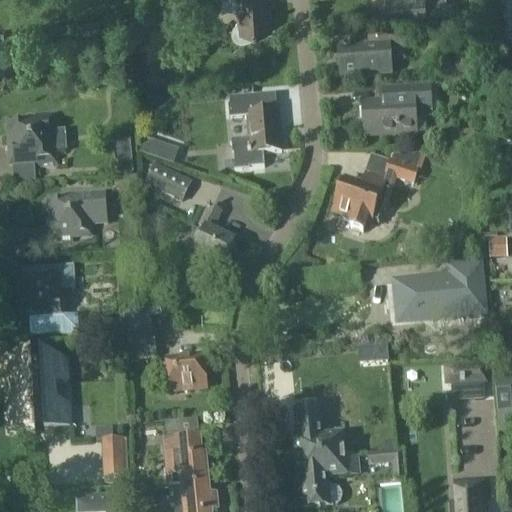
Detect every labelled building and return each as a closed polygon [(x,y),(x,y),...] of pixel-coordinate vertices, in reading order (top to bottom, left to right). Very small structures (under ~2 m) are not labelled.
[(221,0),(223,8),(240,12),(241,21),(232,34),(246,41),(272,32),(272,29),(269,1),(273,1),(272,0),(221,0)] [(390,0),(392,15),(427,13),(436,12),(435,7),(446,6),(445,0),(390,0)] [(469,12),(458,13),(459,22),(470,21),(469,12)] [(373,47),(339,49),(341,79),(392,76),(391,61),(405,61),(403,32),(372,33),(373,47)] [(444,85),(469,83),(467,62),(442,64),(444,85)] [(383,102),(363,104),(365,138),(417,135),(415,114),(429,113),(428,100),(427,86),(391,88),(392,102),(383,102)] [(279,112),(253,114),(252,96),(229,98),(229,104),(228,104),(229,117),(247,115),(249,141),(233,142),(236,171),(263,168),(261,153),(283,151),(279,112)] [(54,151),(52,120),(9,123),(12,165),(39,163),(40,168),(60,166),(59,151),(54,151)] [(474,127),(448,129),(450,146),(476,144),(474,127)] [(145,139),(140,155),(174,166),(179,151),(145,139)] [(131,141),(117,143),(120,174),(134,173),(131,141)] [(345,182),(335,212),(354,218),(351,228),(364,233),(367,223),(371,224),(377,207),(386,210),(395,181),(413,186),(418,172),(424,153),(391,154),(389,162),(382,182),(365,176),(361,187),(345,182)] [(184,202),(192,183),(153,165),(144,184),(184,202)] [(91,179),(79,180),(80,187),(91,187),(91,179)] [(52,229),(48,230),(49,243),(73,242),(73,237),(91,236),(90,227),(108,226),(105,193),(93,193),(69,195),(69,200),(50,201),(52,229)] [(236,244),(214,233),(223,215),(209,208),(201,227),(206,229),(201,240),(198,239),(192,251),(194,253),(194,254),(224,269),(236,244)] [(506,236),(489,237),(490,256),(507,255),(506,236)] [(443,283),(399,288),(403,320),(425,318),(424,310),(444,308),(445,321),(485,317),(480,264),(450,267),(452,287),(443,287),(443,283)] [(23,278),(19,279),(21,321),(64,319),(62,291),(74,290),(73,267),(45,269),(23,270),(23,278)] [(126,312),(128,330),(142,330),(140,312),(126,312)] [(131,361),(150,360),(148,330),(129,332),(131,361)] [(67,383),(66,362),(40,356),(41,364),(31,364),(31,357),(6,365),(7,386),(12,388),(13,408),(8,409),(9,431),(35,436),(35,429),(44,428),(44,436),(69,428),(68,406),(63,405),(63,385),(67,383)] [(207,388),(203,358),(168,362),(171,389),(188,387),(188,388),(192,390),(207,388)] [(442,364),(444,390),(487,386),(487,361),(442,364)] [(496,390),(496,395),(499,432),(511,431),(511,378),(498,380),(495,380),(496,390)] [(300,441),(296,442),(298,461),(344,456),(342,437),(322,439),(319,409),(297,412),(300,441)] [(444,458),(488,458),(489,413),(445,412),(444,458)] [(387,415),(376,416),(377,430),(388,429),(387,415)] [(170,490),(209,486),(207,457),(201,457),(198,423),(163,426),(169,489),(170,489),(170,490)] [(376,445),(396,443),(395,429),(388,429),(377,430),(374,430),(376,445)] [(394,479),(408,479),(405,451),(392,452),(394,479)] [(344,456),(298,461),(300,480),(304,480),(307,510),(328,508),(331,507),(332,507),(333,507),(334,507),(335,507),(336,506),(337,506),(337,505),(338,505),(339,504),(339,503),(340,503),(340,502),(341,501),(341,500),(341,499),(341,498),(341,497),(341,496),(341,495),(341,494),(341,493),(340,492),(340,491),(339,491),(338,490),(338,489),(337,489),(336,488),(335,487),(334,487),(333,487),(332,487),(331,487),(330,487),(329,487),(326,487),(325,478),(346,476),(361,474),(359,455),(344,456)] [(127,469),(103,470),(104,486),(128,485),(127,469)] [(453,511),(480,511),(480,504),(488,504),(487,482),(453,484),(454,493),(452,493),(453,511)] [(209,486),(170,490),(172,505),(184,504),(184,511),(217,511),(216,497),(211,497),(209,486)]
